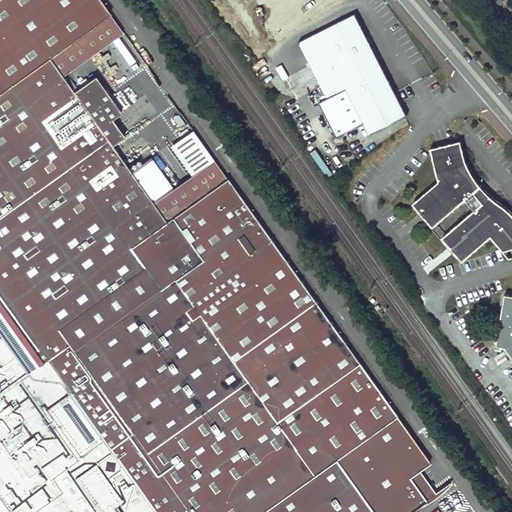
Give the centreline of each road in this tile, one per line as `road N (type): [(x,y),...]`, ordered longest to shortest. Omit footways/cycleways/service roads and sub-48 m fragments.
road 1 (secondary): [(402,0),(511,130)]
road 2 (secondary): [(511,111),(417,0)]
